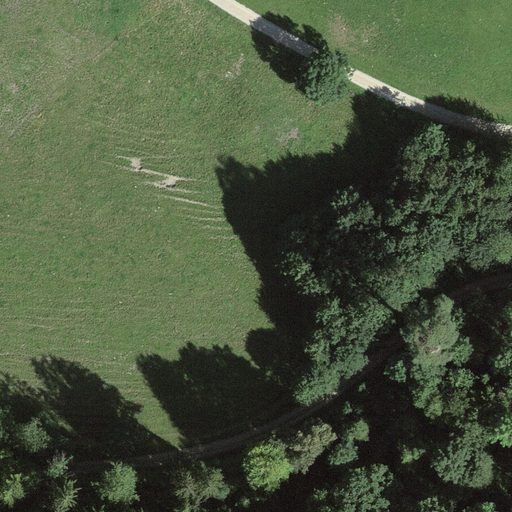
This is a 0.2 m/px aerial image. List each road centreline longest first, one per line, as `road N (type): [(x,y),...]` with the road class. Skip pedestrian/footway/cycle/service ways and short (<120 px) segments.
road 1 (track): [(511,277),(479,281),(417,320),(298,413),(186,459),(12,477)]
road 2 (track): [(216,0),(250,25),(461,127),(511,135)]
